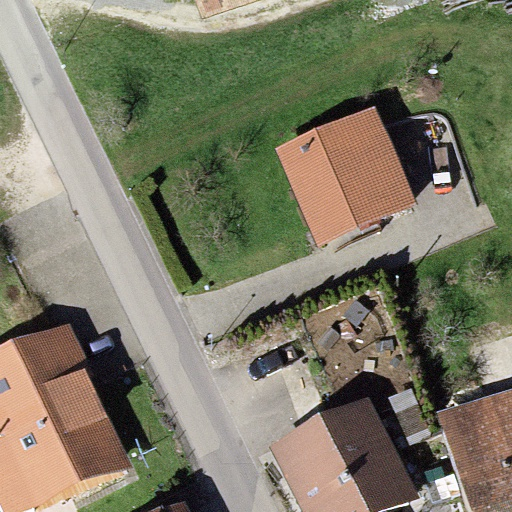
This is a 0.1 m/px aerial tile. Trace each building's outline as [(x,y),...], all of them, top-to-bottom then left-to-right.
[(192,0),(197,13),(238,0),(192,0)] [(373,133),(287,167),(325,263),(412,228),(373,133)] [(68,330),(0,361),(0,506),(2,511),(42,511),(134,469),(68,330)] [(511,511),(511,414),(442,435),(465,511),(511,511)] [(407,511),(367,418),(271,460),(293,511),(407,511)]
